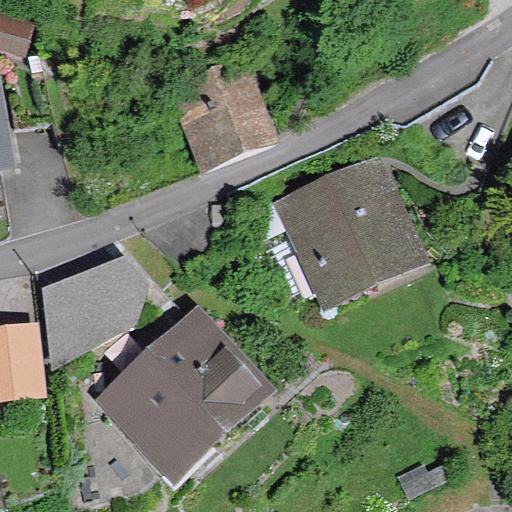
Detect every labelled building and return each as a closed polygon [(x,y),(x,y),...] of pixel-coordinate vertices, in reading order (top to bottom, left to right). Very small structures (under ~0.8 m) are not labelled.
[(0,15),(0,47),(20,53),(28,24),(0,15)] [(176,101),(200,167),(269,139),(256,107),(253,108),(249,100),(243,103),(233,79),(176,101)] [(367,277),(370,283),(412,264),(370,173),(288,210),(297,230),(267,243),(295,306),(367,277)] [(158,309),(133,245),(41,281),(66,345),(158,309)] [(0,337),(0,400),(43,396),(36,333),(0,337)] [(194,335),(120,403),(175,464),(250,396),(194,335)]
